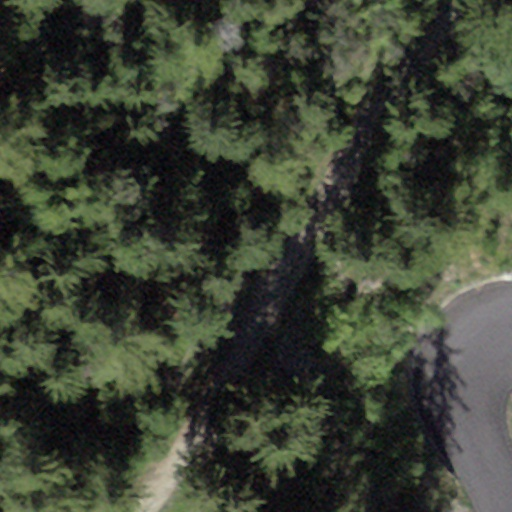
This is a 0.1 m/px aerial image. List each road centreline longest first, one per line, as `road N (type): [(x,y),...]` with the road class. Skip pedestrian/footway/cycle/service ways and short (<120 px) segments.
road 1 (track): [(465,0),(435,30),(197,435)]
road 2 (secondary): [(511,332),(478,350),(469,372),(474,424),(505,511)]
